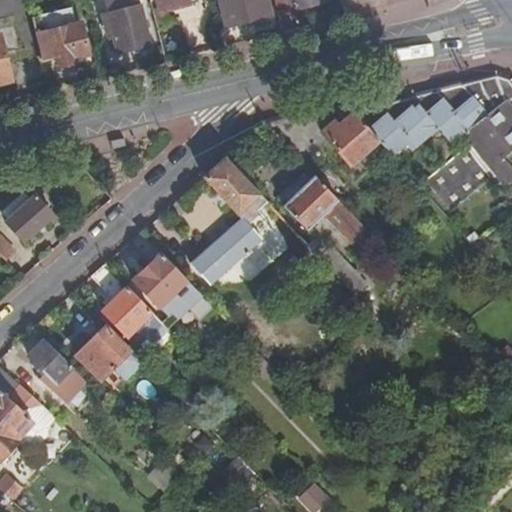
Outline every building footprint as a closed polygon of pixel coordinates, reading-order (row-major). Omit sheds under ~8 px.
[(267,0),(220,0),(227,26),(271,15),(267,0)] [(274,0),(277,11),(293,7),(294,10),(328,1),(327,0),(274,0)] [(142,6),(108,13),(109,18),(103,19),(106,32),(112,30),(118,52),(150,44),(142,6)] [(36,32),(33,21),(1,29),(2,35),(0,35),(0,81),(12,78),(7,52),(39,44),(36,32)] [(39,44),(43,60),(57,56),(61,67),(77,62),(76,58),(91,54),(82,22),(36,32),(39,44)] [(511,104),(511,103),(511,102),(511,80),(496,76),(411,98),(453,145),(465,136),(504,187),(511,181),(511,167),(504,156),(511,150),(511,104)] [(48,79),(14,88),(16,98),(50,90),(48,79)] [(16,98),(14,88),(3,90),(5,101),(16,98)] [(453,145),(411,98),(356,112),(379,138),(393,154),(412,140),(417,146),(440,131),(453,145)] [(379,138),(356,112),(347,102),(275,121),(311,158),(330,141),(349,163),(379,138)] [(268,122),(266,124),(305,163),(311,158),(275,121),(268,122)] [(259,211),(270,200),(229,157),(205,178),(243,219),(194,264),(213,286),(246,255),(247,257),(253,252),(251,250),(263,239),(250,224),(262,214),(259,211)] [(365,225),(314,173),(283,203),(307,227),(324,210),(351,237),(365,225)] [(4,212),(11,220),(32,202),(24,194),(4,212)] [(36,197),(32,202),(11,220),(7,224),(25,244),(54,216),(36,197)] [(408,231),(421,246),(443,226),(430,211),(408,231)] [(309,242),(357,293),(368,282),(330,242),(326,246),(317,236),(309,242)] [(0,239),(0,255),(23,279),(33,271),(0,239)] [(161,309),(189,282),(162,255),(134,282),(161,309)] [(153,314),(106,266),(91,279),(115,303),(106,311),(129,337),(153,314)] [(117,369),(128,381),(143,367),(107,331),(90,346),(92,349),(80,359),(103,383),(117,369)] [(73,368),(47,343),(31,360),(57,385),(73,368)] [(90,385),(80,375),(74,383),(83,393),(90,385)] [(15,442),(20,436),(33,422),(31,420),(34,417),(49,430),(58,420),(21,387),(8,401),(0,393),(0,459),(1,461),(17,444),(15,442)] [(50,439),(49,430),(34,417),(31,420),(33,422),(20,436),(33,448),(42,447),(50,439)] [(253,471),(238,456),(221,473),(235,488),(253,471)] [(311,482),(296,496),(302,502),(317,488),(311,482)] [(338,511),(322,494),(313,503),(321,511),(338,511)]
